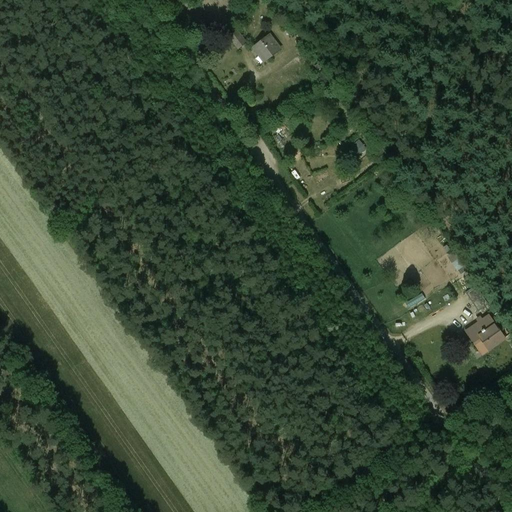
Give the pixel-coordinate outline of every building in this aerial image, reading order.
[(238,32),(231,37),(240,49),(247,44),(238,32)] [(270,36),(254,47),(266,62),(280,50),(270,36)] [(203,50),(197,54),(205,63),(210,59),(203,50)] [(450,256),(465,275),(471,270),(455,251),(450,256)] [(477,286),(466,293),(478,312),(483,308),(489,304),(477,286)] [(490,316),(471,329),(475,336),(479,335),(489,351),(507,340),(490,316)]
